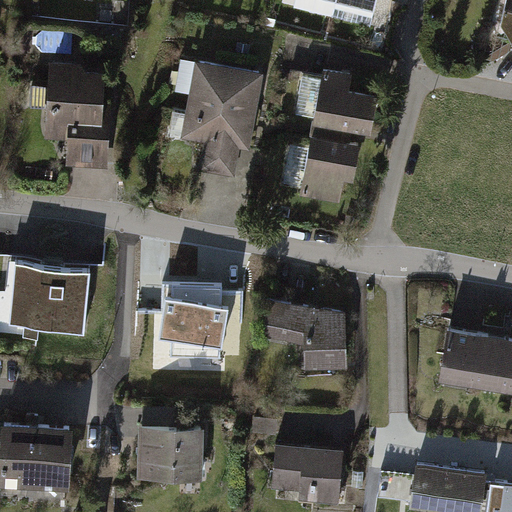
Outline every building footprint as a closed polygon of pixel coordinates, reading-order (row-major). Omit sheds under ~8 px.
[(336,0),(296,0),(295,5),(333,15),(336,0)] [(376,0),(336,0),(333,15),(371,24),(376,0)] [(511,0),(506,0),(502,20),(511,36),(511,0)] [(265,69),(199,57),(184,134),(207,139),(202,166),(233,171),(238,144),(250,146),(265,69)] [(77,63),(53,61),(49,132),(72,133),(71,158),(102,159),(105,114),(98,113),(100,72),(83,71),(77,63)] [(350,74),(325,69),(317,119),(370,128),(376,95),(347,90),(350,74)] [(359,143),(312,135),(303,190),(337,196),(342,173),(353,176),(359,143)] [(90,268),(15,261),(9,322),(25,324),(23,335),(37,336),(38,325),(84,329),(90,268)] [(216,294),(159,288),(155,332),(211,337),(216,294)] [(344,310),(272,298),(270,310),(290,314),(286,336),(308,338),(308,362),(347,362),(344,310)] [(499,335),(448,327),(441,376),(492,384),(499,335)] [(511,337),(499,335),(492,384),(511,387),(511,337)] [(3,435),(0,434),(0,479),(67,483),(70,425),(4,421),(3,435)] [(200,427),(143,426),(142,472),(199,473),(200,427)] [(344,450),(278,443),(274,484),(314,488),(313,498),(339,501),(344,450)] [(450,467),(418,462),(412,507),(451,511),(478,511),(484,471),(450,467)] [(511,511),(511,483),(490,480),(486,511),(511,511)]
